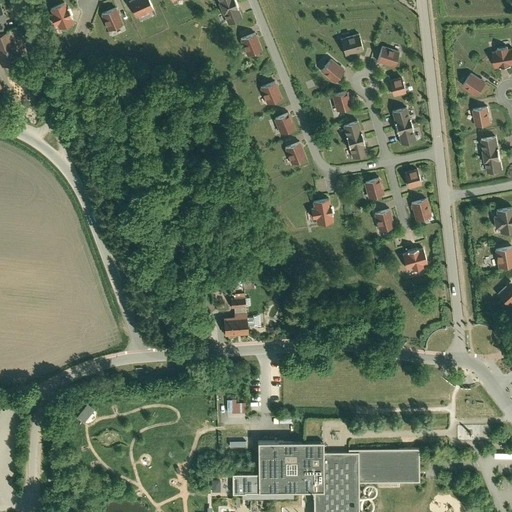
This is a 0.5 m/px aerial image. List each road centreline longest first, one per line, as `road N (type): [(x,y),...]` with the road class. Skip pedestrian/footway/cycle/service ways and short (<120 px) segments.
road 1 (residential): [(142,360),(351,344),(462,360)]
road 2 (residential): [(386,162),(328,168),(315,157),(252,0)]
road 3 (residential): [(142,360),(78,182)]
road 4 (residential): [(462,360),(445,196)]
road 5 (residential): [(440,150),(421,0)]
road 6 (unclassified): [(30,511),(31,454),(45,394),(57,382)]
road 7 (track): [(51,117),(12,0)]
